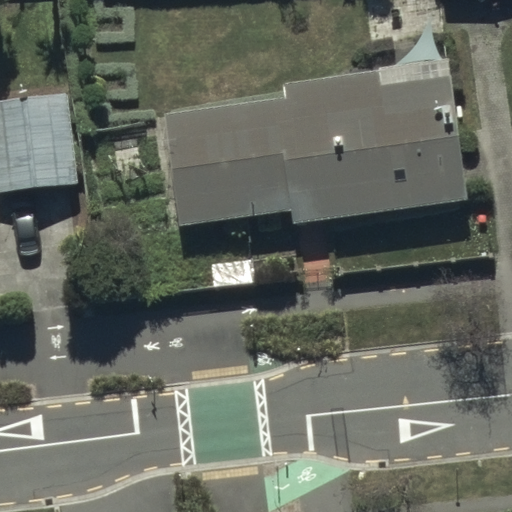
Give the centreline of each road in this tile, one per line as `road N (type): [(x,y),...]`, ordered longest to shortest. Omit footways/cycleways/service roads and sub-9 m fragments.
road 1 (residential): [(226,424),(511,392)]
road 2 (residential): [(0,450),(226,424)]
